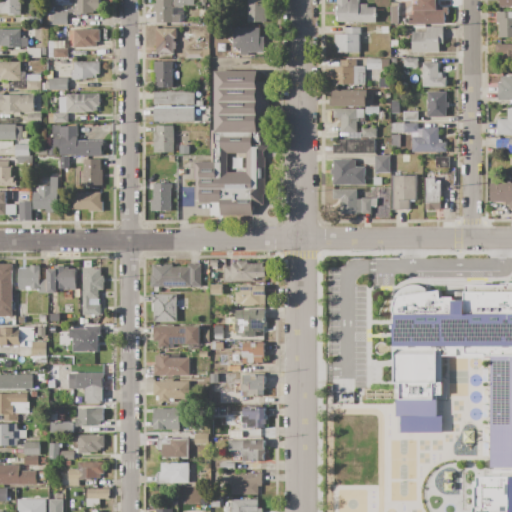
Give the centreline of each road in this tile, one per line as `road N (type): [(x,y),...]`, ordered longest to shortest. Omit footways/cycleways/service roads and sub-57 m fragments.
road 1 (residential): [(300,0),(305,511)]
road 2 (residential): [(0,240),(511,237)]
road 3 (residential): [(128,0),(130,511)]
road 4 (residential): [(471,0),(471,238)]
